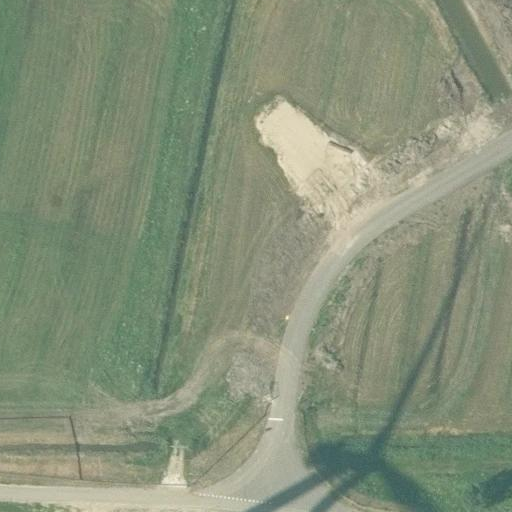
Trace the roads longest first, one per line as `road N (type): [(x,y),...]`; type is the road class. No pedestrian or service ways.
road 1 (unclassified): [(511,486),(380,225),(242,0)]
road 2 (unclassified): [(273,511),(0,495)]
